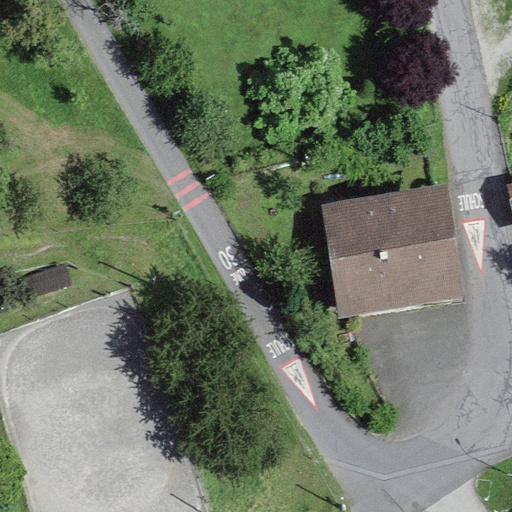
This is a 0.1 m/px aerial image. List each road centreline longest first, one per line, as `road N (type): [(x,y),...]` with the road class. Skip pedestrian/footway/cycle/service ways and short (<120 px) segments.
road 1 (unclassified): [(511,442),(456,478),(377,472),(317,416),(81,0)]
road 2 (unclassified): [(445,0),(471,241),(511,325)]
